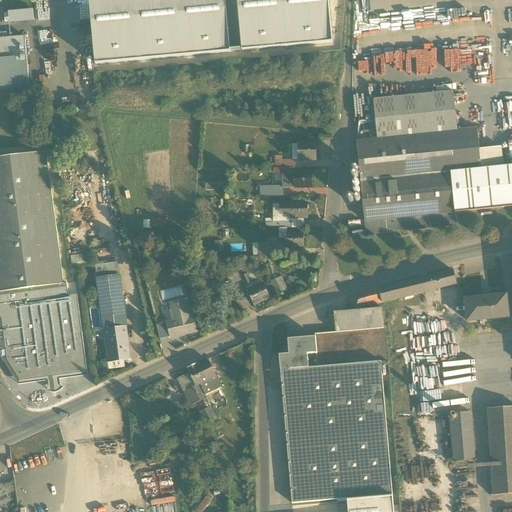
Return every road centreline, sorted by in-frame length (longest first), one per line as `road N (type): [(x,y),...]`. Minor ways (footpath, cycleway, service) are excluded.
road 1 (residential): [(349,0),(323,293)]
road 2 (residential): [(22,431),(264,321)]
road 3 (residential): [(323,293),(511,243)]
road 4 (residential): [(264,321),(262,511)]
